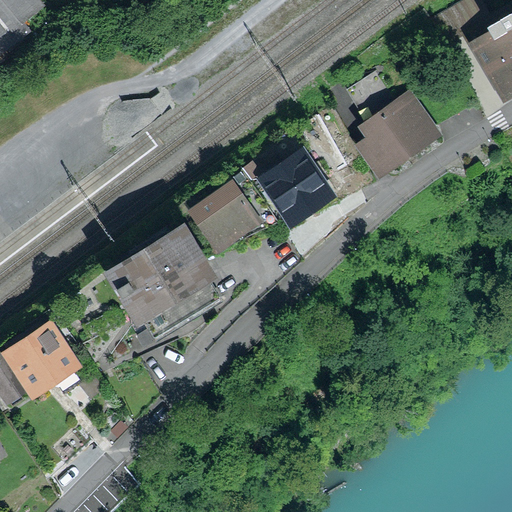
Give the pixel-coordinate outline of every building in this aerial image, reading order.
[(0,0),(0,34),(38,4),(35,0),(0,0)] [(511,92),(511,4),(464,32),(488,73),(497,67),(511,92)] [(27,32),(0,52),(0,78),(40,48),(27,32)] [(381,162),(428,130),(424,125),(474,97),(457,65),(404,95),(407,101),(400,106),(376,71),(352,87),(366,111),(363,114),(371,126),(368,128),(373,136),(366,141),(381,162)] [(281,204),(288,214),(324,191),(301,157),(268,180),(283,202),(281,204)] [(207,237),(215,249),(255,221),(228,184),(195,208),(213,233),(207,237)] [(138,335),(143,344),(219,299),(176,229),(113,266),(123,282),(116,286),(122,295),(128,291),(151,327),(138,335)] [(44,387),(74,367),(49,330),(46,332),(39,321),(5,344),(33,386),(41,381),(44,387)] [(25,385),(1,348),(0,348),(0,388),(6,398),(25,385)] [(80,383),(91,396),(101,388),(91,374),(80,383)]
